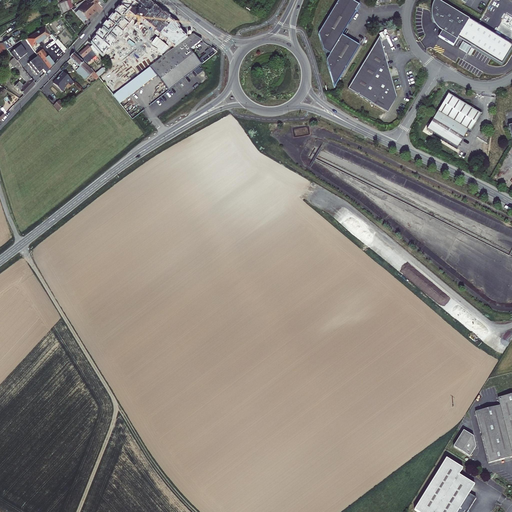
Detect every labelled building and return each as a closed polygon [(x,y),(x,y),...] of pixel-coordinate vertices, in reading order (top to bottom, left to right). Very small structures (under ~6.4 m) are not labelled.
[(70,10),(66,0),(61,2),(65,12),(70,10)] [(92,7),(98,2),(96,0),(85,0),(88,3),(84,7),(83,6),(78,11),(86,20),(91,15),(96,11),(92,7)] [(127,0),(92,42),(103,57),(137,17),(176,48),(188,38),(181,32),(176,24),(146,0),(127,0)] [(327,61),(334,88),(360,46),(342,36),(356,13),(360,6),(350,0),(339,0),(319,35),(323,50),(331,54),(327,61)] [(469,20),(436,0),(435,0),(433,5),(432,10),(432,17),(434,22),(444,29),(442,32),(439,37),(454,46),(469,20)] [(61,15),(65,12),(61,2),(59,3),(56,4),(61,15)] [(437,28),(442,32),(444,29),(434,22),(434,23),(437,28)] [(44,27),(26,40),(31,48),(38,43),(39,43),(50,35),(44,27)] [(157,75),(169,91),(204,63),(201,58),(198,61),(190,50),(194,47),(198,44),(202,41),(194,35),(188,38),(176,48),(164,57),(136,78),(143,86),(157,75)] [(380,37),(348,89),(372,104),(373,101),(377,103),(376,104),(385,110),(394,94),(391,80),(389,83),(386,81),(390,74),(388,66),(384,52),(376,47),(380,39),(380,37)] [(55,42),(64,52),(66,49),(57,40),(55,42)] [(10,53),(16,61),(26,54),(20,46),(10,53)] [(79,54),(86,63),(88,61),(87,60),(91,57),(92,58),(95,55),(88,47),(84,50),(79,54)] [(43,64),(48,71),(53,65),(42,50),(36,54),(36,55),(37,56),(43,64)] [(201,58),(204,63),(214,55),(210,52),(201,58)] [(76,71),(86,81),(90,76),(87,74),(91,69),(75,54),(72,57),(71,58),(80,67),(76,71)] [(45,74),(48,71),(43,64),(37,56),(28,64),(37,75),(42,70),(45,74)] [(27,83),(23,87),(19,82),(15,86),(23,95),(27,92),(35,84),(32,80),(22,68),(18,64),(14,59),(10,64),(27,83)] [(94,72),(96,74),(101,70),(97,66),(92,70),(94,72)] [(72,80),(63,72),(58,77),(59,78),(57,80),(53,84),(61,91),(72,80)] [(128,85),(134,93),(143,86),(136,78),(128,85)] [(376,104),(375,105),(384,111),(388,113),(397,98),(391,79),(391,80),(394,94),(385,110),(376,104)] [(113,96),(120,104),(134,93),(128,85),(113,96)] [(427,130),(458,148),(468,131),(470,132),(481,114),(461,102),(448,94),(427,130)] [(59,112),(65,106),(60,101),(54,106),(59,112)] [(500,406),(475,412),(488,463),(511,457),(511,394),(498,398),(500,406)] [(453,447),(470,457),(476,447),(473,437),(463,431),(453,447)] [(414,510),(417,511),(467,511),(468,511),(471,510),(472,508),(472,506),(474,502),(476,498),(469,494),(475,485),(459,475),(463,469),(446,458),(414,510)]
